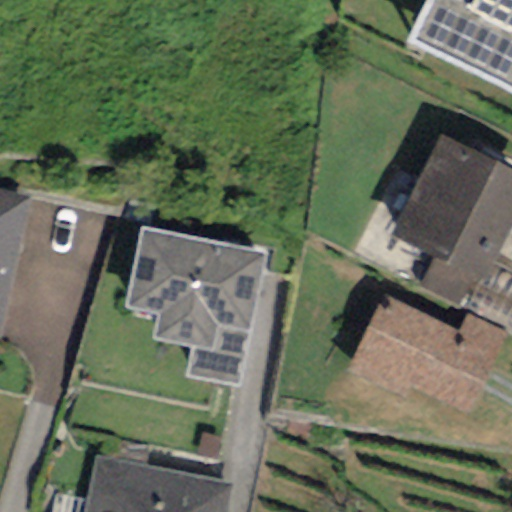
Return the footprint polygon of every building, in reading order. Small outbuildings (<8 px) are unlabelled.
[(511,0),(427,0),(406,43),(511,95),(511,0)] [(511,173),(441,137),(390,236),(432,258),(418,285),(461,304),(474,279),(485,284),(494,266),(511,230),(511,173)] [(0,322),(3,310),(29,198),(0,191),(0,322)] [(243,358),(249,333),(265,253),(141,228),(124,307),(157,314),(152,339),(192,348),(186,375),(238,386),(243,358)] [(511,274),(494,266),(485,284),(474,279),(461,304),(511,329),(511,274)] [(503,334),(466,317),(459,332),(383,296),(347,373),(406,401),(413,386),(467,411),(503,334)] [(228,511),(233,486),(95,458),(84,511),(228,511)]
